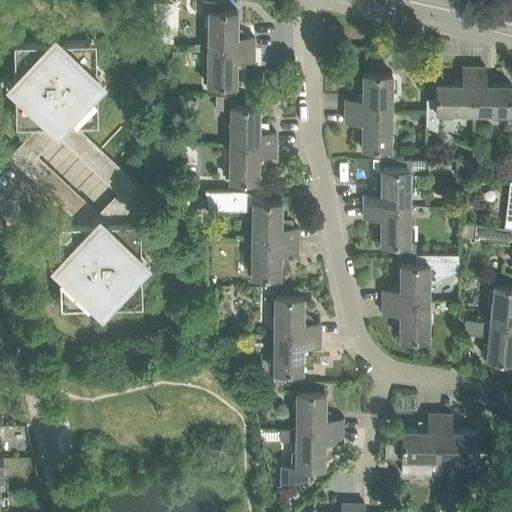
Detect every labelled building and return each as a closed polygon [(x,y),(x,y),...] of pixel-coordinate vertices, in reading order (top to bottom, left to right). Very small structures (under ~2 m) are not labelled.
[(203,0),(203,10),(208,10),(208,44),(208,46),(254,47),(254,36),(237,35),(237,9),(223,9),(223,0),(203,0)] [(15,90),(16,124),(49,123),(57,130),(64,123),(97,122),(97,88),(103,81),(96,74),(95,40),(61,41),(54,34),(47,41),(13,42),(14,76),(7,83),(15,90)] [(236,58),(254,58),(254,47),(208,46),(208,49),(208,51),(207,84),(236,84),(236,58)] [(436,99),(426,99),(426,125),(438,130),(438,111),(473,111),(474,65),(463,65),(462,82),(436,82),(436,99)] [(485,82),(485,65),(474,65),(473,111),(511,112),(511,83),(485,82)] [(345,98),(345,109),(391,110),(392,72),(363,72),(363,98),(345,98)] [(238,104),(229,104),(229,141),(276,142),(276,131),(264,131),(264,121),(258,121),(258,104),(238,104)] [(362,147),(382,147),(382,157),(382,158),(390,158),(391,157),(391,110),(345,109),(345,120),(362,121),(362,147)] [(258,154),(276,154),(276,142),(229,141),(228,179),(258,179),(258,154)] [(427,172),(427,157),(391,157),(390,158),(382,158),(382,157),(373,157),(373,165),(378,170),(381,170),(381,184),(376,184),(375,184),(374,185),(374,187),(375,188),(376,189),(376,193),(363,193),(363,205),(410,206),(410,172),(427,172)] [(183,187),(198,187),(198,176),(183,176),(183,187)] [(208,208),(252,209),(251,237),(298,238),(299,226),(281,226),(281,200),(253,200),(254,190),(205,189),(208,208)] [(179,193),(179,203),(189,203),(189,193),(179,193)] [(381,242),(410,242),(410,206),(363,205),(363,216),(381,216),(381,242)] [(59,271),(60,305),(94,304),(101,311),(108,304),(142,303),(141,269),(148,262),(141,255),(140,221),(106,222),(99,215),(92,222),(58,223),(59,257),(52,264),(59,271)] [(511,226),(504,226),(465,221),(463,234),(474,236),(473,238),(508,242),(509,238),(511,238),(511,226)] [(280,249),(298,249),(298,238),(251,237),(251,275),(280,275),(280,249)] [(400,288),(383,288),(382,300),(429,300),(429,281),(458,269),(458,253),(415,253),(415,262),(400,262),(400,288)] [(511,284),(494,283),(490,320),(511,322),(511,284)] [(303,295),(273,295),(273,333),(320,333),(320,322),(303,322),(303,295)] [(400,337),(429,337),(429,300),(382,300),(382,311),(400,311),(400,337)] [(511,322),(490,320),(464,318),(463,333),(488,335),(486,357),(511,360),(511,322)] [(303,344),(320,345),(320,333),(273,333),(272,370),(302,370),(303,344)] [(325,391),(296,391),(296,428),(342,429),(342,417),(325,417),(325,391)] [(402,471),(438,472),(439,458),(440,412),(428,411),(428,429),(402,429),(402,471)] [(451,412),(440,412),(439,458),(477,459),(477,430),(451,429),(451,412)] [(75,448),(67,417),(56,420),(63,451),(75,448)] [(325,440),(342,440),(342,429),(296,428),(281,428),(280,440),(296,440),(295,465),(281,465),(281,479),(308,479),(308,465),(324,466),(325,440)] [(352,511),(353,501),(342,501),(341,511),(352,511)] [(364,511),(364,501),(353,501),(352,511),(364,511)]
